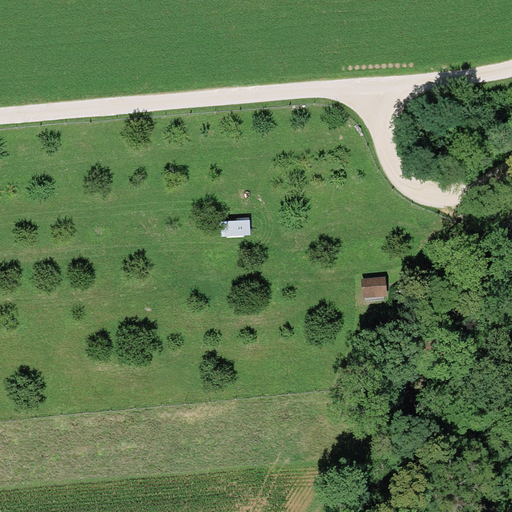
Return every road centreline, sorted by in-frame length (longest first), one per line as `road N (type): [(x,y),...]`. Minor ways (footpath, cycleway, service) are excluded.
road 1 (track): [(0,118),(385,88)]
road 2 (track): [(385,88),(385,143),(396,174),(427,191),(456,194),(511,166)]
road 3 (track): [(511,67),(463,83),(385,88)]
